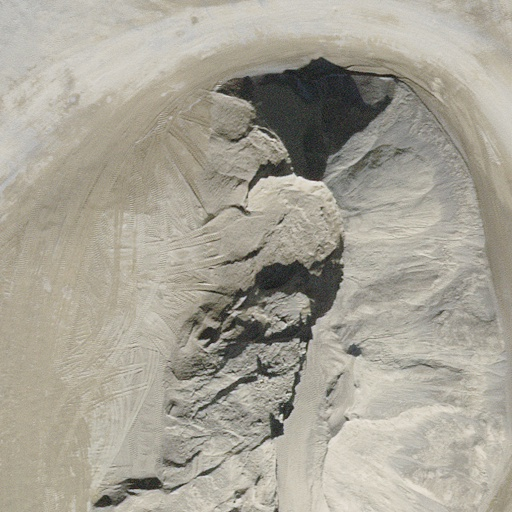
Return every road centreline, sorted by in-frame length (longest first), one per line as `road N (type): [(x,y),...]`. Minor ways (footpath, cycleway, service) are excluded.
road 1 (unknown): [(0,114),(111,82),(172,87),(249,116),(388,190)]
road 2 (unknown): [(388,190),(511,248)]
